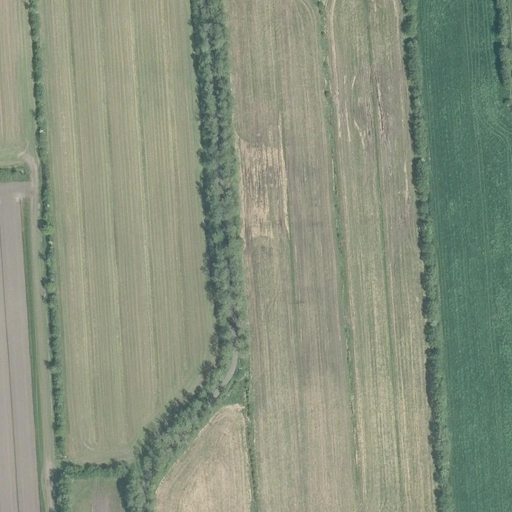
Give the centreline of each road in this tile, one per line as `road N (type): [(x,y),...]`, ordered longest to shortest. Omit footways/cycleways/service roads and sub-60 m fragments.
road 1 (track): [(208,0),(231,370),(142,474),(144,511)]
road 2 (track): [(52,511),(34,169),(20,157),(0,157)]
